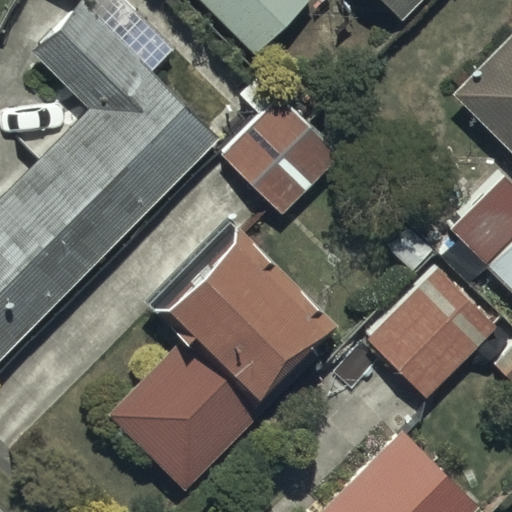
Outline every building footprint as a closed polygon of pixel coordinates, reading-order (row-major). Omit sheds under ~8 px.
[(0,336),(214,123),(91,0),(65,0),(28,37),(85,94),(0,179),(0,336)] [(213,0),(249,36),(286,0),(213,0)] [(511,13),(452,75),(511,137),(511,13)] [(220,142),(278,199),(336,140),(278,83),(220,142)] [(511,217),(511,173),(499,160),(447,211),(482,247),(511,217)] [(105,394),(180,471),(314,339),(308,333),(332,309),(230,205),(159,275),(192,309),(105,394)] [(511,223),(484,250),(511,278),(511,223)] [(433,253),(362,323),(424,385),(494,314),(433,253)] [(451,511),(453,511),(469,511),(481,501),(471,490),(473,488),(400,414),(300,511),(451,511)]
